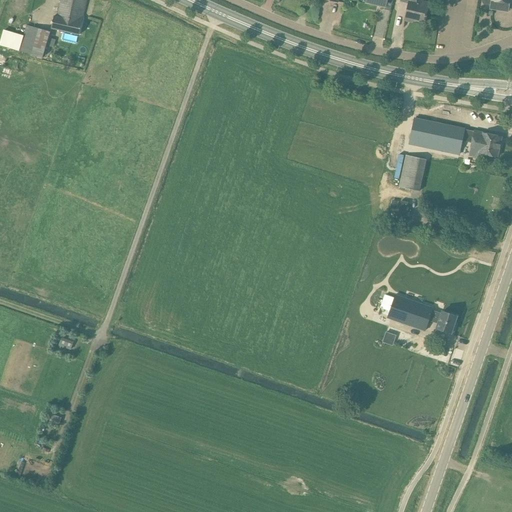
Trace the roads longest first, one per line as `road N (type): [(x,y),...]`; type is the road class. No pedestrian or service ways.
road 1 (track): [(218,14),(104,334),(0,305)]
road 2 (residential): [(511,40),(450,59),(421,58),(316,34),(232,0)]
road 3 (secondary): [(445,86),(283,44),(188,0)]
road 4 (tertiary): [(429,511),(511,261)]
